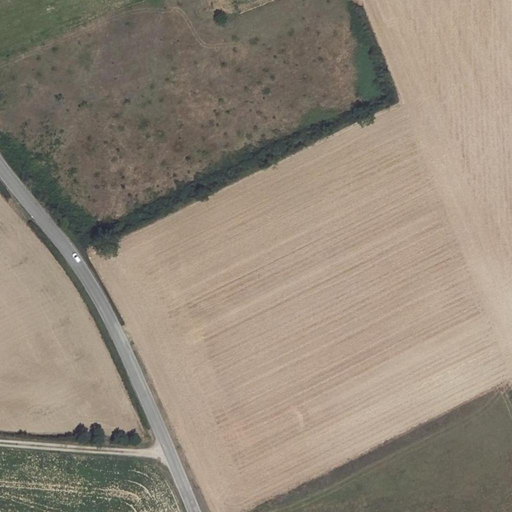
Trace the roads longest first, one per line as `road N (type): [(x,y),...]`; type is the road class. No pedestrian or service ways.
road 1 (tertiary): [(0,164),(107,314),(193,511)]
road 2 (track): [(171,453),(0,442)]
